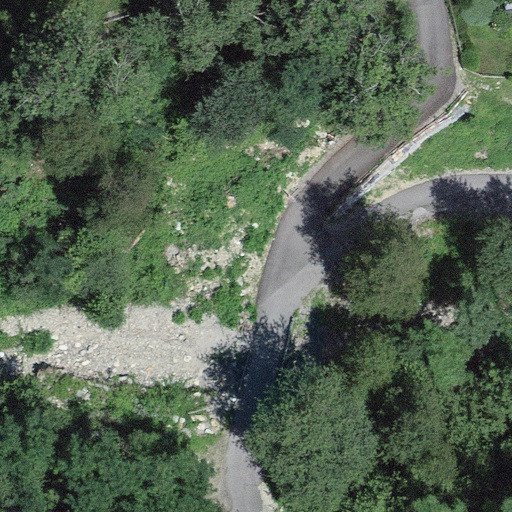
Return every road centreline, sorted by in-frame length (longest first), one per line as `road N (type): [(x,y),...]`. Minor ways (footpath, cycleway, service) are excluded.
road 1 (unclassified): [(256,511),(249,483),(267,332),(344,195),(511,178)]
road 2 (residential): [(423,0),(441,92),(511,122)]
